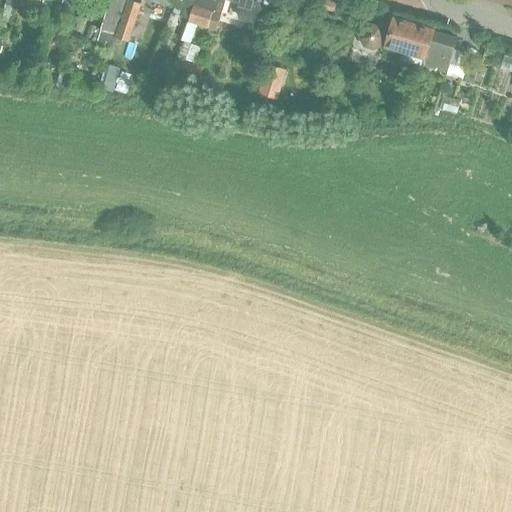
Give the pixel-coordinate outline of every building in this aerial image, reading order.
[(4,5),(0,18),(0,26),(6,28),(12,6),(24,10),(26,0),(6,0),(5,5),(4,5)] [(50,0),(40,0),(37,14),(46,16),(50,0)] [(108,0),(99,30),(102,31),(98,45),(111,49),(126,0),(108,0)] [(126,0),(115,35),(115,36),(128,40),(138,2),(132,0),(126,0)] [(172,0),(141,0),(142,0),(170,8),(172,0)] [(180,18),(189,21),(192,10),(193,11),(196,0),(176,0),(175,5),(184,8),(180,18)] [(192,10),(189,21),(176,56),(195,63),(201,48),(191,44),(197,24),(217,31),(226,0),(228,0),(240,3),(239,7),(241,7),(238,15),(241,19),(253,23),(258,20),(261,10),(258,4),(254,3),(254,0),(196,0),(193,11),(192,10)] [(332,0),(320,0),(319,8),(354,19),(358,8),(332,0)] [(383,46),(386,47),(424,58),(422,65),(447,73),(457,39),(434,32),(434,31),(394,19),(388,37),(386,36),(381,27),(371,25),(363,29),(360,39),(364,48),(374,51),(383,46)] [(47,52),(39,50),(37,59),(36,59),(30,81),(39,83),(45,61),(47,52)] [(197,81),(199,81),(204,68),(181,61),(177,73),(185,76),(183,83),(195,87),(197,81)] [(277,62),(267,91),(283,96),(293,67),(277,62)] [(157,73),(155,82),(166,85),(168,76),(157,73)]
